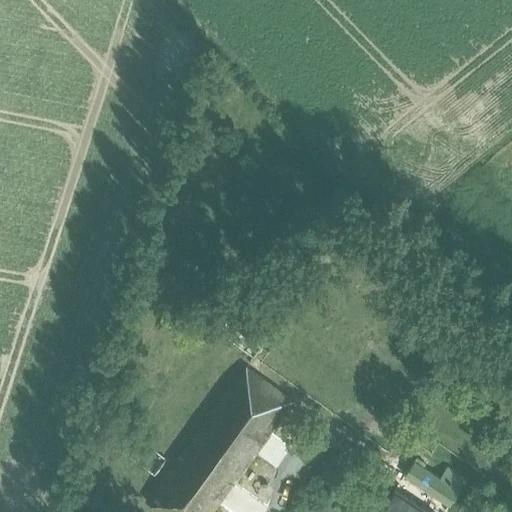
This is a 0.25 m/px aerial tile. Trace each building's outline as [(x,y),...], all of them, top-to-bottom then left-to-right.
[(253,356),(268,335),(253,324),(245,335),(220,317),(212,327),(253,356)] [(161,511),(212,511),(294,400),(246,365),(147,502),(161,511)] [(153,474),(165,458),(133,434),(121,451),(153,474)] [(401,443),(387,463),(398,470),(411,450),(401,443)] [(447,505),(465,479),(447,467),(440,476),(423,465),(426,461),(417,455),(403,475),(447,505)] [(429,511),(394,488),(378,511),(429,511)]
